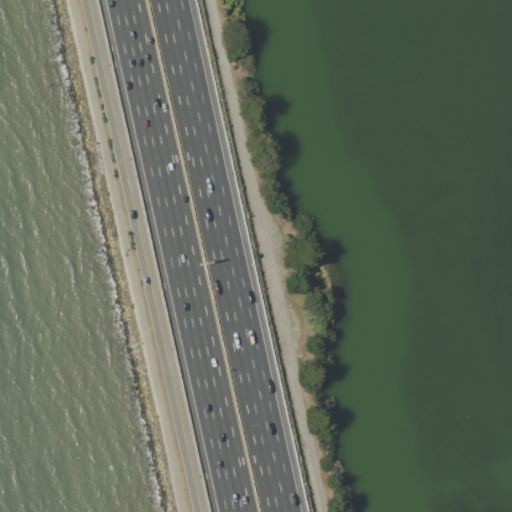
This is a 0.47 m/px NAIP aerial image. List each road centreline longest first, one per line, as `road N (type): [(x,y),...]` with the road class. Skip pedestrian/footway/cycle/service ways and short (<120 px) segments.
road 1 (motorway): [(285,511),(172,0)]
road 2 (tertiary): [(86,0),(199,511)]
road 3 (motorway): [(124,0),(237,511)]
